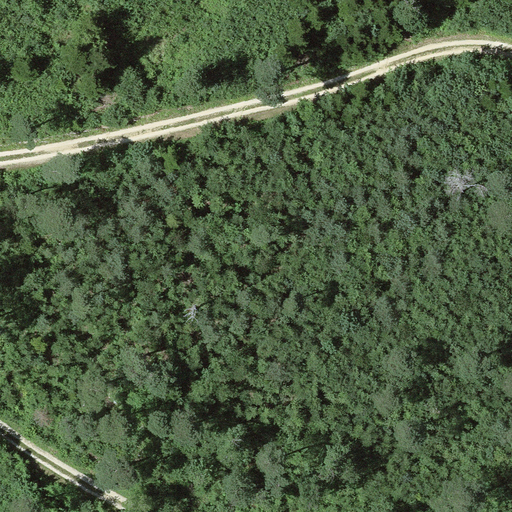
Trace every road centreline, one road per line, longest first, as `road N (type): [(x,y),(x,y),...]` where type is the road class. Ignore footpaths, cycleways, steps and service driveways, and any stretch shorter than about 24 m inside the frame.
road 1 (track): [(0,159),(309,93),(406,54),(487,38),(511,45)]
road 2 (track): [(148,511),(78,477),(0,422)]
